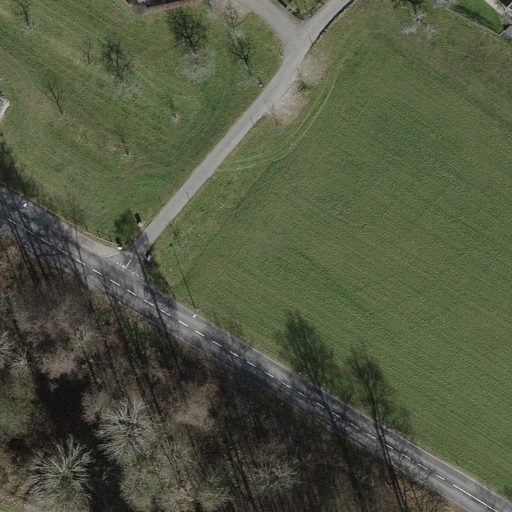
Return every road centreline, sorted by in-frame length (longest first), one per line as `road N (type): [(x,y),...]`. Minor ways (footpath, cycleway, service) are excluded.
road 1 (tertiary): [(116,283),(495,511)]
road 2 (unclassified): [(343,0),(297,42),(286,74),(116,283)]
road 3 (tertiary): [(0,214),(116,283)]
